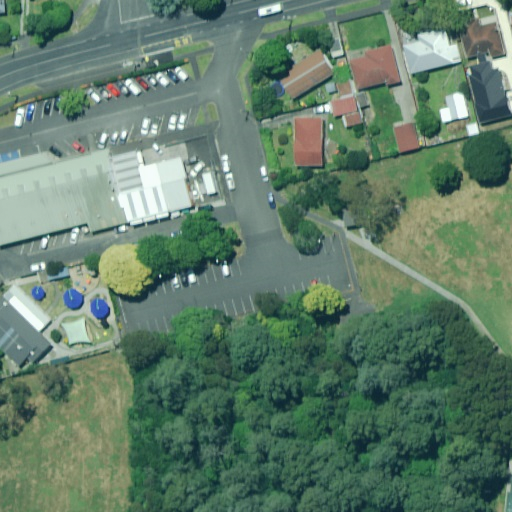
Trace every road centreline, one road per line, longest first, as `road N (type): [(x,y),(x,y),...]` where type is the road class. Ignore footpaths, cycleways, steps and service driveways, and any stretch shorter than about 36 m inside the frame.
road 1 (tertiary): [(124,41),(289,0)]
road 2 (tertiary): [(0,77),(124,41)]
